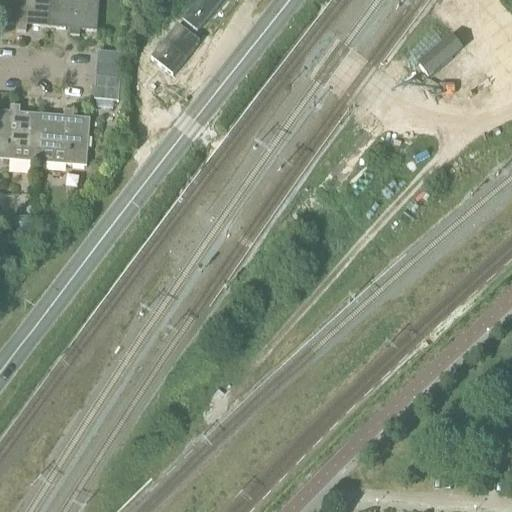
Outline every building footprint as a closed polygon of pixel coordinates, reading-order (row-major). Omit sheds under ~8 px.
[(1,0),(0,21),(0,25),(17,27),(16,33),(26,34),(27,28),(49,30),(50,0),(1,0)] [(50,0),(49,30),(71,31),(70,37),(80,38),(81,32),(96,33),(99,0),(50,0)] [(200,0),(183,22),(197,34),(225,0),(200,0)] [(172,35),(151,61),(173,79),(193,53),(200,45),(178,27),(172,35)] [(451,42),(419,68),(428,77),(459,51),(451,42)] [(122,55),(98,53),(97,66),(121,68),(122,55)] [(120,80),(121,68),(97,66),(96,78),(120,80)] [(119,91),(120,80),(96,78),(95,90),(119,91)] [(118,103),(119,91),(95,90),(94,102),(118,103)] [(0,161),(10,163),(38,165),(42,117),(21,115),(21,109),(12,108),(11,115),(0,113),(0,161)] [(86,169),(90,121),(74,120),(75,113),(65,112),(64,119),(42,117),(38,165),(86,169)] [(43,220),(42,231),(53,232),(54,221),(43,220)] [(26,221),(15,224),(17,235),(28,232),(26,221)]
